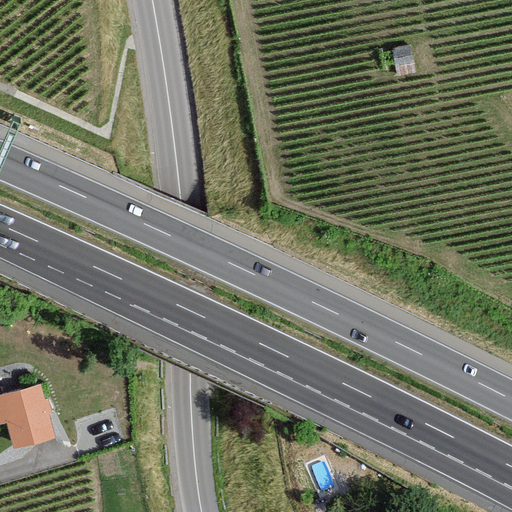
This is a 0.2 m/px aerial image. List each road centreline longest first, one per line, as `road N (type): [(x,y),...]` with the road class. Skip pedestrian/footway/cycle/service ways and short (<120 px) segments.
road 1 (motorway): [(0,225),(511,467)]
road 2 (motorway): [(511,400),(0,160)]
road 3 (tertiary): [(152,0),(180,201),(201,511)]
